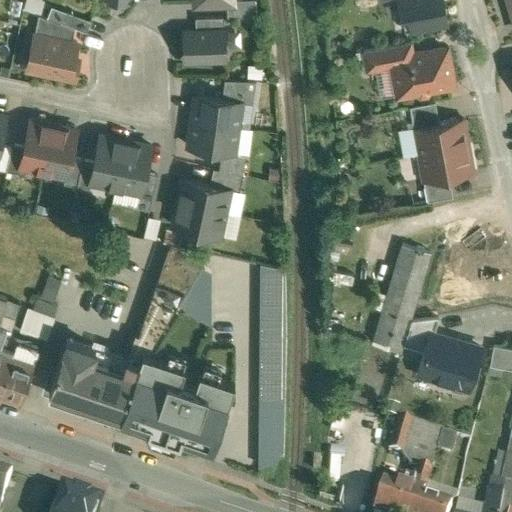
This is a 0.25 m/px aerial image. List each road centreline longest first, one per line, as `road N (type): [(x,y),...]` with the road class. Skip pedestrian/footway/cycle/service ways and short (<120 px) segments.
road 1 (residential): [(0,426),(249,511)]
road 2 (residential): [(471,0),(511,205)]
road 3 (residential): [(0,87),(129,117),(131,57)]
